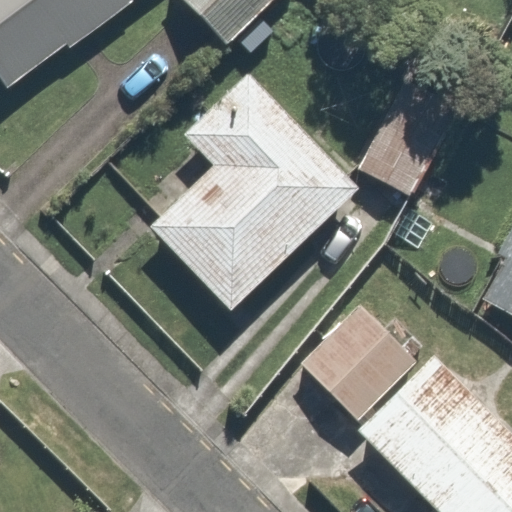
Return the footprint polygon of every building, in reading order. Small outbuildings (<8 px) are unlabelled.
[(137,0),(0,0),(0,84),(9,97),(137,0)] [(189,0),(221,33),(255,0),(189,0)] [(358,192),(247,68),(172,135),(206,172),(147,224),(224,311),(358,192)] [(452,120),(393,86),(348,162),(407,197),(452,120)] [(511,233),(477,300),(511,318),(511,233)] [(427,511),(511,511),(511,437),(430,354),(350,432),(427,511)]
